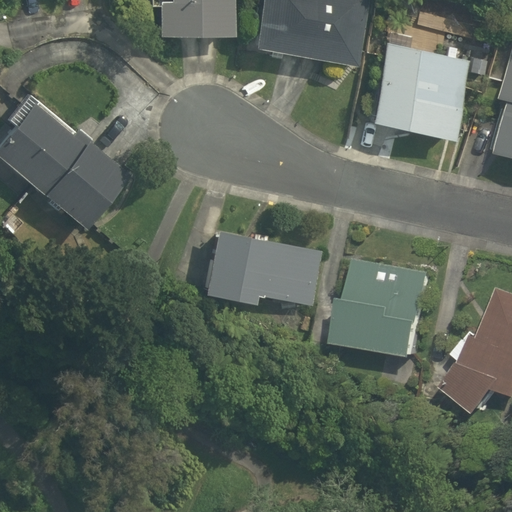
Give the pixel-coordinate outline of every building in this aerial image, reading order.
[(159,11),(158,44),(233,45),(233,0),(149,0),(149,11),(159,11)] [(364,0),(263,0),(256,55),(356,67),(364,0)] [(463,57),(385,44),(370,133),(447,146),(463,57)] [(511,154),(510,164),(511,164),(511,97),(501,152),(511,154)] [(0,133),(0,168),(75,231),(119,178),(26,101),(0,133)] [(314,250),(207,232),(198,294),(248,301),(251,287),(308,303),(314,250)] [(356,241),(336,342),(413,358),(433,256),(356,241)] [(511,292),(493,284),(447,388),(488,406),(499,391),(511,396),(511,292)]
